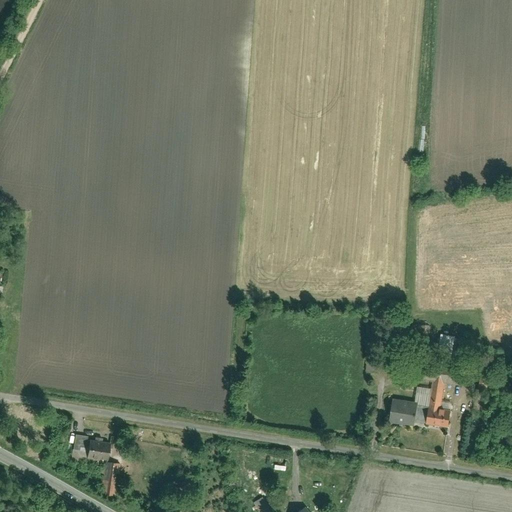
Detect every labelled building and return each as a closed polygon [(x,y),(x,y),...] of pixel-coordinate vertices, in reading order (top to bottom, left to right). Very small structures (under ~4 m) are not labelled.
[(429,327),(412,326),(409,350),(426,352),(429,327)] [(440,335),(436,359),(451,361),(455,337),(440,335)] [(421,363),(406,361),(404,377),(419,379),(421,363)] [(464,368),(425,361),(423,376),(435,378),(447,380),(462,383),(464,368)] [(497,373),(482,371),(480,384),(494,387),(497,373)] [(431,404),(443,406),(447,380),(435,378),(431,404)] [(419,402),(395,398),(391,419),(415,423),(416,420),(419,402)] [(419,402),(416,420),(428,422),(431,404),(419,402)] [(443,406),(431,404),(428,422),(449,425),(452,407),(443,406)] [(110,442),(91,439),(88,455),(107,458),(110,442)] [(116,495),(120,463),(105,461),(101,493),(116,495)] [(262,496),(253,501),(259,511),(268,506),(262,496)]
